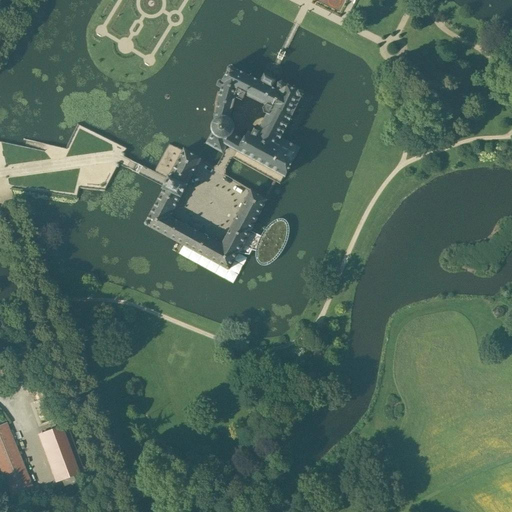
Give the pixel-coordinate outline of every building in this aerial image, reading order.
[(293,144),(281,138),(304,93),(281,82),(277,90),(274,88),(277,80),(265,74),(262,82),(231,67),(226,77),(224,81),(222,80),(221,80),(221,81),(220,81),(219,82),(218,86),(222,88),(218,100),(215,124),(215,126),(214,127),(215,129),(215,131),(208,143),(223,152),(228,144),(229,145),(231,146),(236,148),(237,149),(285,175),(286,176),(301,148),(293,144)] [(304,93),(281,138),(293,144),(294,143),(294,142),(293,141),(293,140),(292,139),(313,97),(304,93)] [(170,144),(156,170),(156,172),(169,178),(169,177),(170,177),(184,150),(170,144)] [(285,175),(237,149),(236,148),(231,146),(229,145),(228,144),(223,152),(229,155),(281,184),(285,175)] [(197,231),(170,217),(185,190),(201,159),(185,149),(184,150),(170,177),(169,177),(169,178),(166,183),(164,188),(165,189),(146,224),(230,269),(239,253),(251,230),(267,200),(252,190),(223,245),(197,231)] [(273,222),(271,224),(269,225),(267,228),(265,230),(263,233),(262,236),(251,230),(239,253),(250,255),(253,250),(257,251),(256,255),(257,258),(258,261),(259,263),(261,265),(263,265),(266,265),(269,265),(270,264),(271,263),(273,262),(275,261),(277,259),(279,257),(281,254),(283,251),(286,246),(287,244),(288,241),(289,239),(289,236),(290,234),(290,231),(290,229),(290,226),(289,223),(287,221),(285,219),(282,218),(278,219),(275,221),(273,222)] [(32,491),(5,426),(0,428),(0,464),(14,498),(32,491)] [(61,426),(43,433),(46,443),(65,435),(61,426)] [(65,435),(46,443),(61,480),(79,473),(65,435)]
